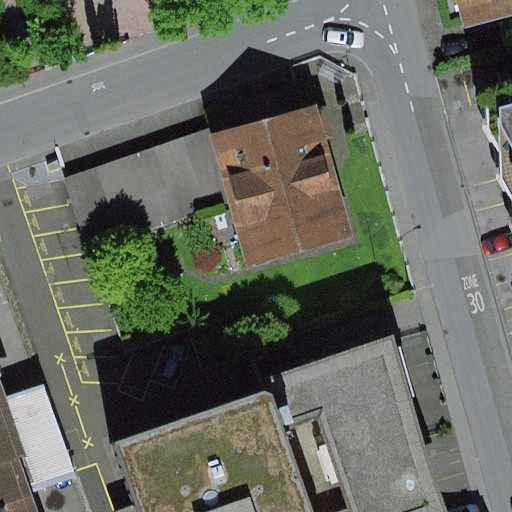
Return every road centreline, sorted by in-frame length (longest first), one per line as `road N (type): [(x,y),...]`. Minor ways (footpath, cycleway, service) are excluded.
road 1 (residential): [(511,453),(384,1)]
road 2 (residential): [(0,133),(384,1)]
